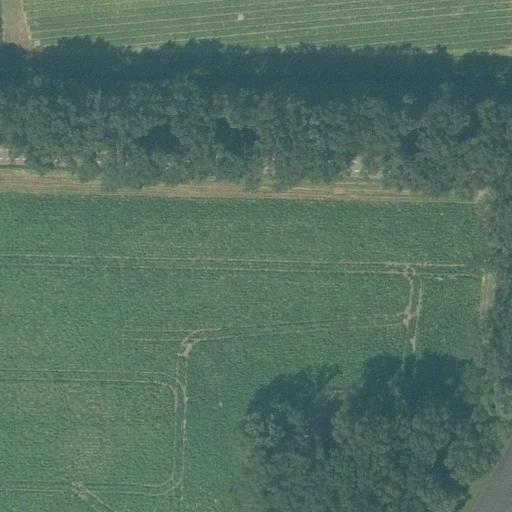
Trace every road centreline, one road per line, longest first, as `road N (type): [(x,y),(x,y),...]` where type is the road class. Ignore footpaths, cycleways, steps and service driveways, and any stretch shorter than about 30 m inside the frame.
road 1 (unclassified): [(511,172),(0,154)]
road 2 (unclassified): [(351,511),(441,392)]
